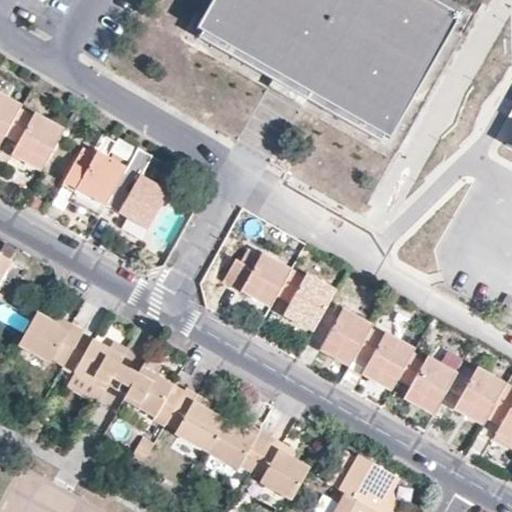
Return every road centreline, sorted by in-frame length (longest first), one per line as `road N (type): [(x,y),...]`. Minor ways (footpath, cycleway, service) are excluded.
road 1 (residential): [(159,310),(464,475)]
road 2 (residential): [(0,215),(159,310)]
road 3 (residential): [(159,310),(233,168)]
